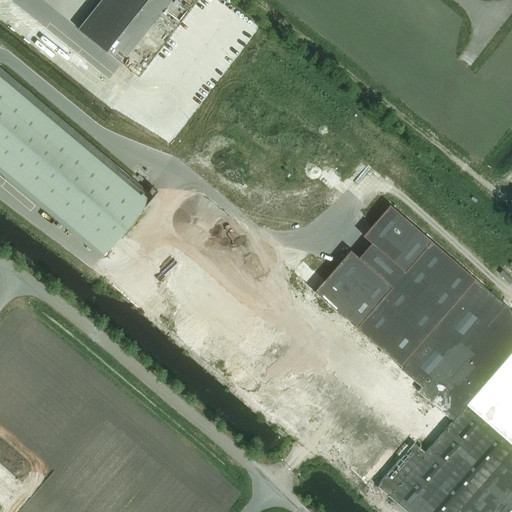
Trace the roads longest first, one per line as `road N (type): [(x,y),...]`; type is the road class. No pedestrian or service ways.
road 1 (unknown): [(0,61),(41,78),(270,235),(302,245),(330,234),(365,194),(387,193),(511,285)]
road 2 (unclassified): [(275,485),(20,276)]
